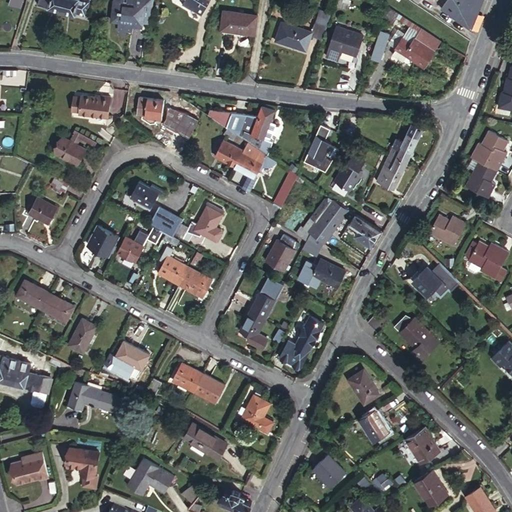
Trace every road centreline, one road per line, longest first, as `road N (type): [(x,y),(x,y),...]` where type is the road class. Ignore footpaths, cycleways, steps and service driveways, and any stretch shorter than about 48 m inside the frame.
road 1 (unclassified): [(0,59),(459,113)]
road 2 (residential): [(58,265),(116,160),(133,152),(152,150),(253,203),(260,230),(199,340)]
road 3 (residential): [(344,325),(459,113)]
road 4 (residential): [(344,325),(490,457),(511,494)]
road 5 (unclassified): [(58,265),(199,340)]
road 6 (unclassified): [(199,340),(310,398)]
road 7 (residential): [(310,398),(260,511)]
road 8 (residential): [(459,113),(500,0)]
